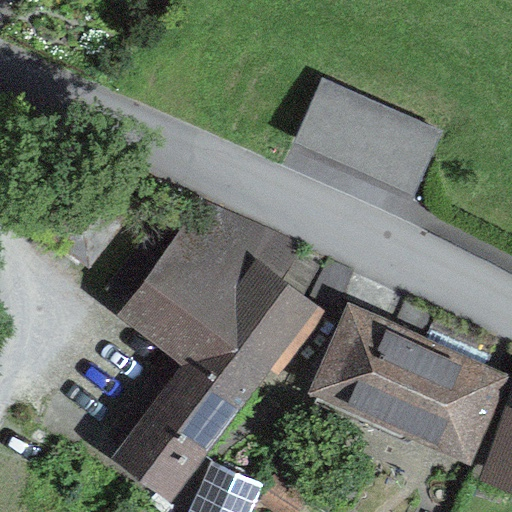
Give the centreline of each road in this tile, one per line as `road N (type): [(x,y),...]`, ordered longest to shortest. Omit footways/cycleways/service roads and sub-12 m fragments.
road 1 (tertiary): [(511,321),(43,92)]
road 2 (residential): [(0,435),(21,383),(27,267),(0,205)]
